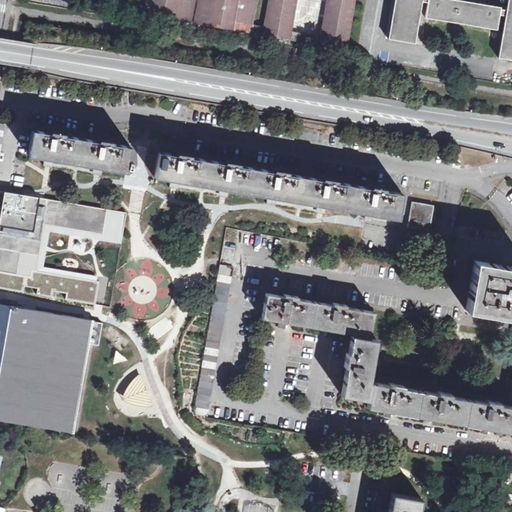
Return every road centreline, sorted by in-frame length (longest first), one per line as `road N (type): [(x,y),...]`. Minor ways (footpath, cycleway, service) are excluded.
road 1 (residential): [(0,95),(464,178)]
road 2 (secondary): [(0,50),(371,112)]
road 3 (secondary): [(371,112),(511,144)]
road 4 (secondary): [(511,128),(371,112)]
